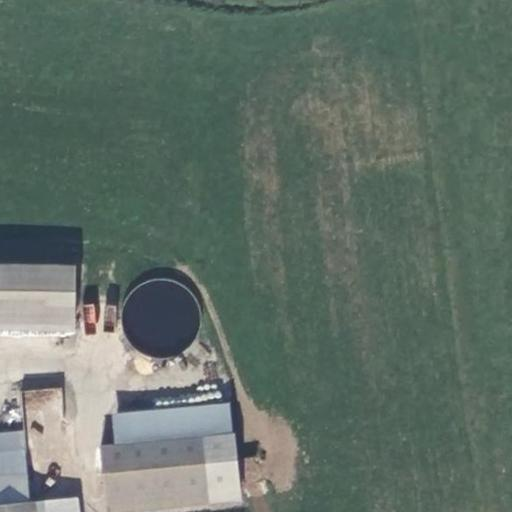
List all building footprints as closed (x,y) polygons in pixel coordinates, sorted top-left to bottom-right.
[(0,270),(0,322),(77,323),(77,271),(0,270)] [(127,283),(123,336),(195,341),(199,288),(127,283)] [(60,388),(24,390),(26,413),(61,411),(60,388)] [(240,489),(231,407),(126,418),(129,448),(104,451),(109,503),(240,489)] [(25,436),(0,438),(0,511),(81,511),(80,502),(33,507),(25,436)]
